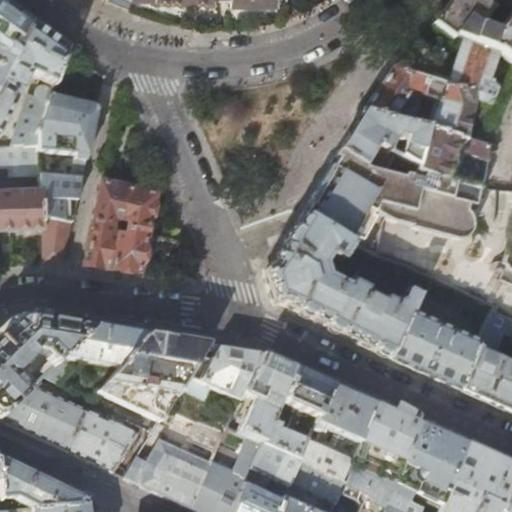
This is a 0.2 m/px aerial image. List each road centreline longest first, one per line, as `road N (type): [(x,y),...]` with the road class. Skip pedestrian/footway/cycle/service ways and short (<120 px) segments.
road 1 (residential): [(243,321),(511,441)]
road 2 (residential): [(140,58),(243,321)]
road 3 (residential): [(140,58),(282,52),(377,0)]
road 4 (residential): [(243,321),(0,295)]
road 5 (residential): [(0,443),(148,511)]
road 6 (residential): [(34,0),(140,58)]
